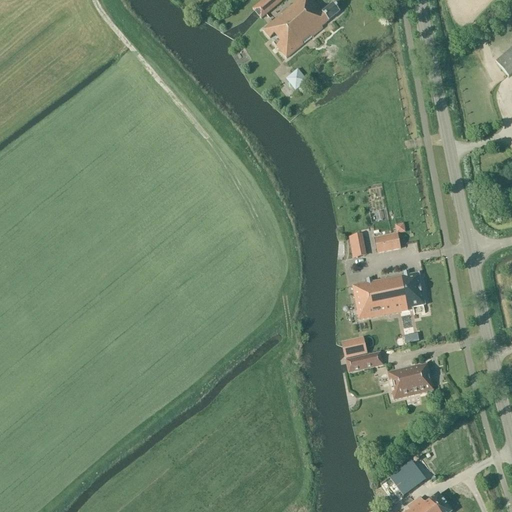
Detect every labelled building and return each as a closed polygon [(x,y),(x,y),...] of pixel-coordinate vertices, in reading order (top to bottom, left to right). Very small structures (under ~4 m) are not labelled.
[(284,0),(262,0),(252,10),(254,12),(259,18),(261,20),(284,0)] [(323,29),(321,28),(340,13),(333,4),(322,13),(313,2),(311,3),(308,0),(299,0),(263,30),(283,55),(283,56),(286,59),(323,29)] [(511,48),(495,63),(508,78),(511,75),(511,48)] [(296,90),(309,80),(299,68),(286,78),(296,90)] [(396,223),(396,232),(405,232),(406,223),(396,223)] [(401,251),(398,235),(374,239),(377,255),(401,251)] [(365,256),(362,236),(349,238),(352,258),(365,256)] [(425,306),(418,274),(352,287),(358,321),(412,311),(412,309),(425,306)] [(367,355),(363,338),(341,344),(342,348),(344,357),(345,361),(367,355)] [(380,354),(346,362),(349,374),(383,366),(380,354)] [(420,366),(388,374),(389,382),(392,381),(395,393),(392,393),(394,401),(427,393),(432,391),(434,394),(427,382),(426,376),(427,363),(426,363),(426,366),(420,367),(420,366)] [(425,417),(416,421),(419,429),(428,425),(425,417)] [(423,485),(409,465),(395,476),(409,495),(423,485)] [(437,482),(429,470),(419,478),(426,488),(428,488),(437,482)] [(450,511),(438,495),(425,505),(420,499),(407,508),(409,511),(407,511),(450,511)]
